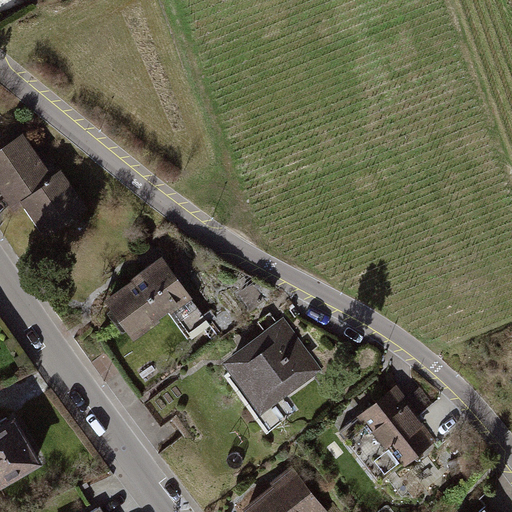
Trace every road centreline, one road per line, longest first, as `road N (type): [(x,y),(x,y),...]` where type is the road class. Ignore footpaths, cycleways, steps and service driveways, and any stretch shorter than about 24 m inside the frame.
road 1 (residential): [(0,68),(216,241),(421,356),(511,452)]
road 2 (residential): [(0,268),(174,511)]
